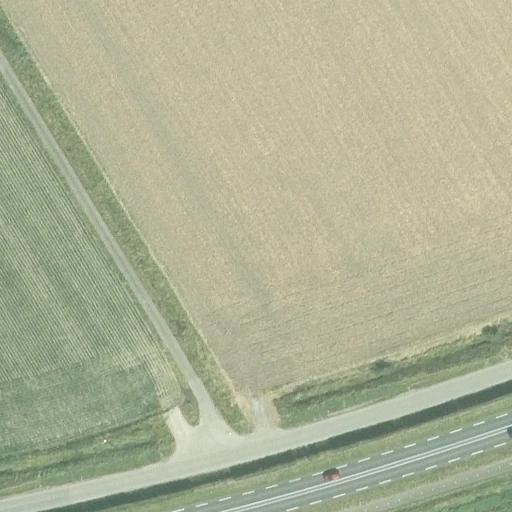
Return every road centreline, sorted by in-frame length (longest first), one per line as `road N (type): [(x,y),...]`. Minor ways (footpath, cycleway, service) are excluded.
road 1 (unclassified): [(0,510),(348,423),(511,368)]
road 2 (primary): [(229,511),(511,426)]
